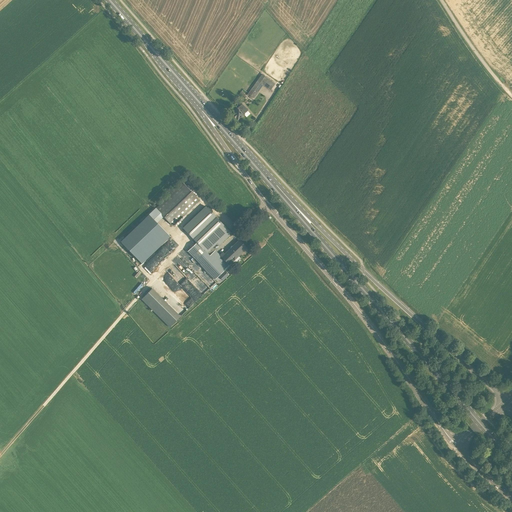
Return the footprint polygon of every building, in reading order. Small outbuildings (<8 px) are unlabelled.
[(268,79),(261,75),(248,94),(254,98),(263,85),(270,90),(275,84),(268,79)] [(237,120),(248,111),(242,104),(237,108),(233,111),(235,113),(232,115),(232,116),(232,117),(233,118),(234,118),(235,118),(237,120)] [(172,226),(199,200),(183,183),(156,209),(172,226)] [(223,242),(231,234),(206,207),(184,229),(197,242),(187,251),(200,265),(214,279),(229,265),(227,263),(239,252),(241,254),(247,248),(239,240),(225,254),(223,252),(220,256),(212,248),(221,240),(223,242)] [(142,264),(160,247),(156,242),(161,237),(144,219),(121,242),(142,264)] [(144,267),(151,273),(157,265),(150,259),(144,267)] [(229,275),(228,274),(224,270),(218,276),(222,280),(223,281),(229,275)] [(141,298),(169,326),(180,315),(152,287),(141,298)]
